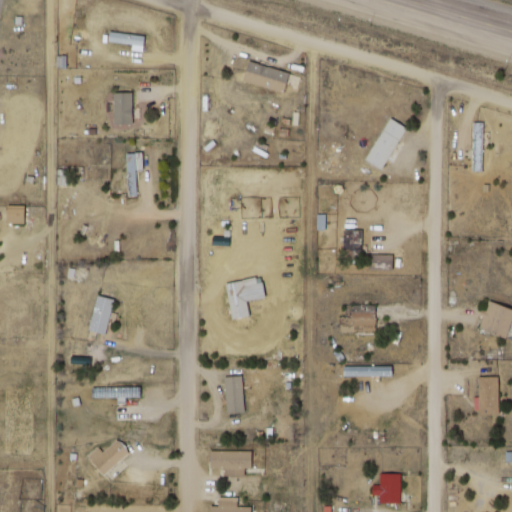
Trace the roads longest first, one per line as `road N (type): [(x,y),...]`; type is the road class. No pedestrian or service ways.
road 1 (residential): [(186,511),(188,0)]
road 2 (residential): [(311,42),(311,511)]
road 3 (residential): [(435,511),(435,81)]
road 4 (residential): [(165,0),(511,103)]
road 5 (trunk): [(359,0),(511,46)]
